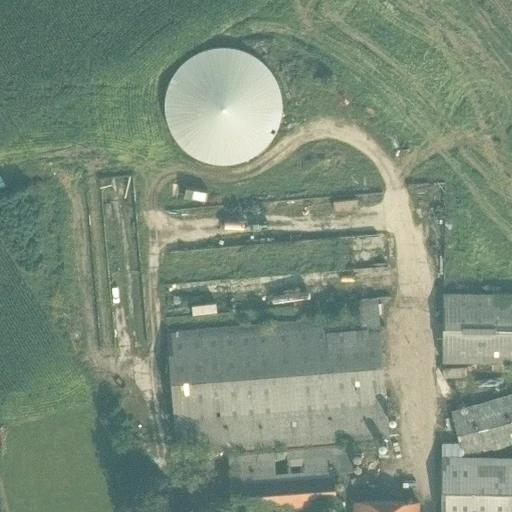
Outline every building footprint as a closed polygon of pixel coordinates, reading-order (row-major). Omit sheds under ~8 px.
[(260,154),(278,114),(278,108),(266,63),(232,48),(223,48),(180,60),(163,97),(162,103),(174,145),(215,163),(224,164),(260,154)] [(511,362),(511,293),(442,293),(442,362),(511,362)] [(352,442),(376,439),(387,438),(376,298),(358,300),(359,317),(165,332),(175,455),(226,451),(226,452),(352,442)] [(511,392),(449,411),(458,447),(441,447),(441,458),(440,511),(511,511),(511,455),(467,455),(511,441),(511,392)] [(353,446),(234,456),(227,457),(231,511),(336,503),(334,471),(354,469),(353,453),(378,451),(376,439),(352,442),(353,446)] [(417,511),(418,504),(355,503),(355,511),(417,511)]
